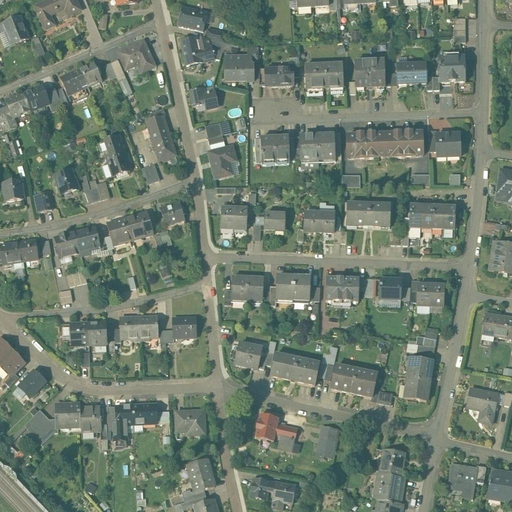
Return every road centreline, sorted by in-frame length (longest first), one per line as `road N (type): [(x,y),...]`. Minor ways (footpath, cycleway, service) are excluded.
road 1 (residential): [(207,257),(470,268)]
road 2 (residential): [(0,316),(66,380),(96,391),(219,388)]
road 3 (residential): [(219,388),(437,440)]
road 4 (residential): [(267,118),(482,111)]
road 5 (residential): [(209,284),(128,306),(0,316)]
road 6 (residential): [(196,180),(0,234)]
road 7 (residential): [(163,19),(0,91)]
road 8 (residential): [(163,19),(196,180)]
road 9 (residential): [(437,440),(466,296)]
road 10 (residential): [(219,388),(239,511)]
